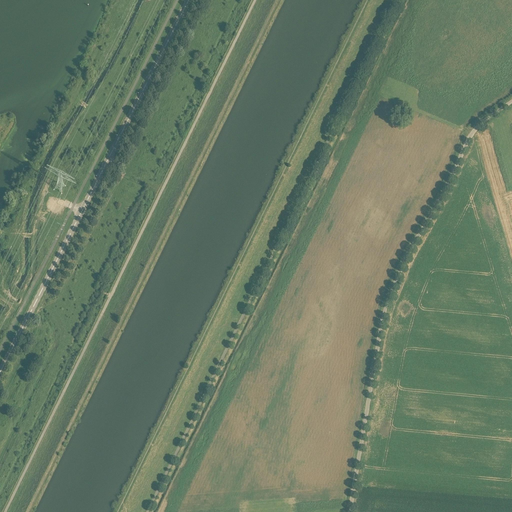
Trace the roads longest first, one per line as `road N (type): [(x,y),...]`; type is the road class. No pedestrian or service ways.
road 1 (unclassified): [(146,511),(397,0)]
road 2 (unclassified): [(5,511),(254,0)]
road 3 (unclassified): [(349,511),(390,289),(466,139),(511,101)]
road 4 (tertiary): [(0,373),(186,0)]
